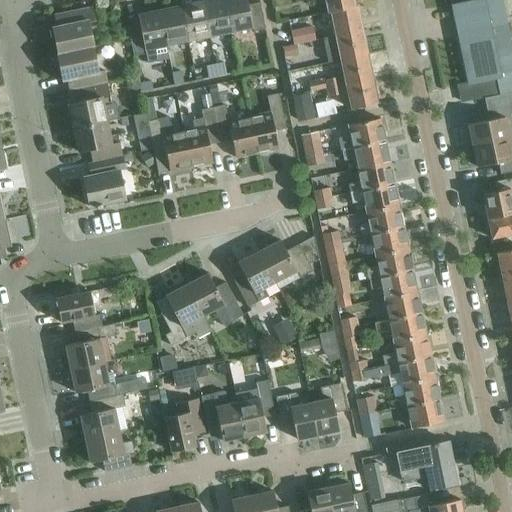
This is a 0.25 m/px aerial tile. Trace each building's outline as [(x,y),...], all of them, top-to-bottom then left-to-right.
[(225,0),(211,0),(203,2),(210,36),(232,32),(225,0)] [(246,0),(225,0),(232,32),(251,28),(253,32),(265,29),(260,2),(247,5),(246,0)] [(325,0),(328,12),(330,12),(354,7),(352,0),(325,0)] [(483,98),(511,93),(511,92),(511,55),(500,0),(477,0),(450,6),(467,85),(457,87),(461,103),(483,98)] [(203,2),(181,6),(188,41),(210,36),(203,2)] [(181,6),(159,11),(166,45),(188,41),(181,6)] [(335,36),(361,31),(356,6),(354,7),(330,12),(335,36)] [(53,28),(58,53),(91,47),(93,47),(88,23),(93,22),(91,9),(56,16),(58,27),(53,28)] [(166,45),(159,11),(137,15),(140,26),(127,29),(133,56),(145,54),(145,49),(166,45)] [(313,27),(290,31),(293,46),(315,41),(313,27)] [(361,31),(335,36),(329,38),(322,39),(328,64),(341,61),(366,56),(361,31)] [(71,90),(76,89),(105,83),(103,69),(96,71),(91,47),(58,53),(57,54),(62,80),(68,79),(71,90)] [(324,78),(308,81),(309,86),(311,93),(326,90),(372,79),(369,65),(366,56),(341,61),(342,65),(343,72),(336,73),(336,78),(325,80),(324,78)] [(224,62),(215,64),(218,77),(227,75),(224,62)] [(218,77),(215,64),(205,67),(208,80),(218,77)] [(267,73),(271,88),(284,85),(280,70),(267,73)] [(171,74),(173,87),(184,85),(181,72),(171,74)] [(372,79),(326,90),(328,99),(339,96),(341,99),(348,97),(351,109),(377,103),(372,79)] [(67,104),(72,129),(106,122),(103,106),(110,104),(105,83),(76,89),(78,102),(67,104)] [(216,85),(210,86),(214,108),(220,107),(216,85)] [(194,129),(184,131),(192,168),(213,163),(209,146),(221,143),(214,108),(210,86),(207,87),(212,109),(201,111),(202,119),(192,121),(194,129)] [(176,89),(154,94),(158,109),(180,105),(176,89)] [(310,93),(292,97),(297,123),(315,119),(310,93)] [(467,125),(472,146),(509,138),(506,128),(511,126),(511,98),(511,93),(483,98),(488,121),(467,125)] [(271,113),(250,117),(257,154),(278,150),(274,132),(286,130),(279,95),(268,97),(271,113)] [(192,168),(184,131),(172,134),(168,118),(157,120),(152,99),(142,101),(154,157),(166,155),(170,172),(192,168)] [(220,107),(214,108),(221,143),(231,141),(235,159),(257,154),(250,117),(228,122),(225,106),(220,107)] [(341,149),(383,140),(379,118),(347,125),(349,136),(338,138),(341,149)] [(121,158),(121,157),(117,134),(109,136),(106,122),(72,129),(77,151),(89,149),(92,164),(121,158)] [(335,125),(322,128),(324,139),(338,136),(335,125)] [(301,136),(305,157),(322,153),(318,133),(301,136)] [(509,138),(472,146),(476,167),(497,163),(499,175),(511,171),(511,148),(511,149),(509,138)] [(356,169),(388,163),(383,140),(341,149),(343,160),(354,158),(356,169)] [(322,153),(305,157),(307,167),(325,164),(322,153)] [(132,156),(121,158),(92,164),(95,175),(83,178),(89,207),(94,205),(95,208),(102,206),(101,204),(124,199),(118,172),(124,170),(122,163),(133,160),(132,156)] [(349,193),(393,183),(388,163),(356,169),(359,181),(347,184),(349,193)] [(365,212),(397,205),(393,183),(349,193),(351,203),(363,201),(365,212)] [(313,192),(314,200),(331,196),(330,189),(313,192)] [(511,201),(511,202),(509,190),(482,195),(487,218),(511,213),(511,201)] [(331,196),(314,200),(316,210),(333,207),(331,196)] [(370,234),(402,226),(397,205),(365,212),(368,223),(359,225),(361,235),(370,234)] [(13,214),(20,238),(36,233),(29,209),(13,214)] [(511,213),(487,218),(491,239),(511,234),(511,213)] [(3,219),(0,220),(0,247),(9,246),(3,219)] [(374,255),(406,248),(402,226),(370,234),(374,255)] [(321,235),(323,243),(340,239),(338,232),(321,235)] [(279,240),(258,252),(274,282),(277,289),(299,278),(298,278),(312,271),(308,264),(318,259),(313,236),(285,251),(279,240)] [(323,243),(328,265),(345,261),(340,239),(323,243)] [(368,279),(411,270),(406,248),(374,255),(377,268),(366,270),(368,279)] [(511,250),(496,254),(501,277),(511,274),(511,250)] [(243,273),(232,279),(249,311),(269,300),(263,287),(274,282),(258,252),(237,263),(243,273)] [(328,265),(332,287),(349,283),(345,261),(328,265)] [(384,299),(416,292),(411,270),(368,279),(370,290),(381,288),(384,299)] [(207,274),(186,285),(201,315),(212,309),(221,326),(242,316),(225,283),(215,288),(207,274)] [(511,274),(501,277),(506,300),(511,298),(511,274)] [(349,283),(332,287),(337,309),(351,306),(348,294),(351,293),(349,283)] [(201,315),(186,285),(164,296),(170,307),(159,313),(169,332),(164,335),(170,346),(194,332),(197,338),(209,331),(201,315)] [(72,321),(74,333),(109,326),(109,325),(108,321),(101,323),(99,315),(94,316),(89,292),(55,299),(60,323),(72,321)] [(388,321),(420,314),(416,292),(384,299),(388,321)] [(393,342),(425,335),(420,314),(388,321),(373,324),(376,334),(390,331),(393,342)] [(339,321),(341,331),(358,327),(356,318),(339,321)] [(272,327),(282,346),(296,338),(287,319),(272,327)] [(109,361),(104,338),(116,336),(113,324),(109,325),(109,326),(74,333),(76,345),(65,347),(70,370),(104,363),(103,362),(109,361)] [(341,331),(346,352),(356,350),(353,338),(360,337),(358,327),(341,331)] [(384,367),(429,356),(425,335),(393,342),(395,354),(381,356),(384,367)] [(320,350),(317,338),(297,343),(301,355),(320,350)] [(177,349),(164,351),(166,364),(179,361),(177,349)] [(348,365),(350,373),(366,370),(365,361),(359,363),(356,350),(346,352),(348,365)] [(400,373),(402,384),(434,378),(429,356),(384,367),(366,370),(350,373),(352,382),(376,377),(377,378),(400,373)] [(88,402),(122,395),(134,392),(132,381),(113,385),(111,373),(106,374),(104,363),(70,370),(75,393),(86,391),(88,402)] [(192,391),(198,389),(194,367),(171,372),(175,391),(191,387),(192,391)] [(236,370),(237,381),(257,379),(255,367),(236,370)] [(397,408),(407,406),(438,399),(434,378),(402,384),(405,397),(395,399),(397,408)] [(235,394),(237,404),(244,437),(266,432),(263,418),(275,416),(267,381),(255,384),(256,390),(235,394)] [(322,401),(310,403),(317,435),(338,431),(334,413),(346,411),(340,383),(319,388),(322,401)] [(237,404),(228,406),(225,393),(201,398),(209,432),(220,430),(223,441),(244,437),(237,404)] [(317,435),(310,403),(298,406),(296,393),(275,397),(280,425),(292,422),(296,440),(317,435)] [(84,440),(118,433),(126,431),(121,408),(124,407),(122,395),(88,402),(91,414),(79,416),(84,440)] [(356,401),(359,416),(377,412),(374,397),(356,401)] [(193,434),(204,432),(197,399),(176,403),(178,414),(164,417),(170,451),(195,446),(193,434)] [(438,399),(407,406),(412,428),(443,422),(438,399)] [(377,412),(359,416),(364,438),(384,434),(381,420),(379,421),(377,412)] [(118,433),(84,440),(89,462),(101,459),(104,472),(130,467),(128,455),(133,454),(131,442),(120,444),(118,433)] [(426,476),(429,489),(456,483),(451,460),(449,460),(445,441),(395,452),(401,481),(426,476)] [(348,484),(327,488),(332,511),(366,511),(363,493),(351,495),(348,484)] [(310,510),(300,511),(332,511),(327,488),(306,493),(310,510)] [(272,491),(251,496),(254,511),(288,511),(288,506),(276,509),(272,491)] [(254,511),(251,496),(230,500),(232,511),(254,511)] [(399,511),(400,511),(408,511),(407,511),(462,511),(459,500),(428,507),(421,508),(419,496),(397,500),(399,511)] [(200,511),(198,503),(176,507),(177,511),(200,511)]
